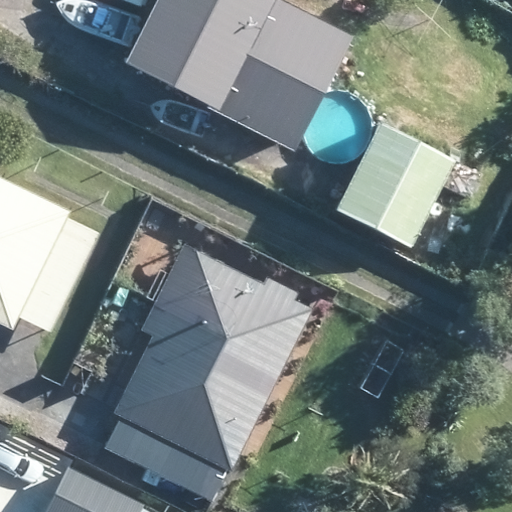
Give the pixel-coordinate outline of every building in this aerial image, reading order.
[(148,0),(141,14),(118,61),(211,107),(209,111),(289,150),(295,140),(347,33),(279,0),(148,0)] [(448,159),(423,146),(372,122),(331,207),(406,244),(430,194),(448,159)] [(46,329),(94,232),(62,217),(64,211),(0,178),(0,324),(7,328),(14,314),(46,329)] [(118,413),(106,435),(102,445),(209,499),(214,489),(233,498),(252,461),(233,451),(308,306),(290,296),(292,292),(262,275),(259,283),(181,243),(145,312),(138,328),(150,334),(110,410),(118,413)] [(40,511),(132,511),(137,504),(66,465),(40,511)]
